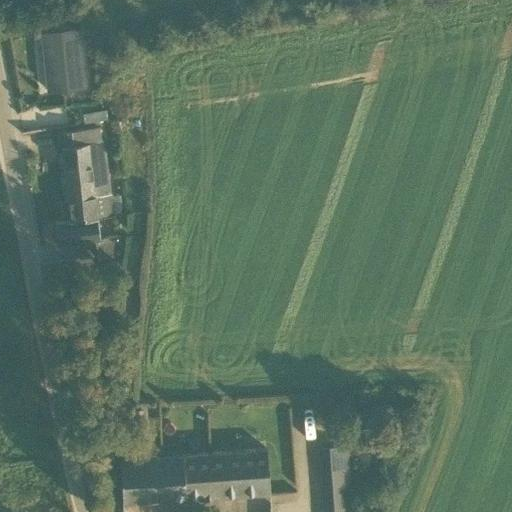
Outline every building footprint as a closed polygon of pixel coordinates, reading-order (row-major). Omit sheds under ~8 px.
[(79,29),(42,33),(48,90),(85,86),(79,29)] [(71,220),(97,217),(109,216),(108,210),(112,209),(102,141),(100,142),(98,127),(64,131),(66,146),(62,146),(71,220)] [(55,221),(57,244),(95,239),(98,258),(121,255),(121,235),(100,238),(97,217),(71,220),(55,221)] [(341,446),(342,458),(348,458),(367,456),(366,444),(341,446)] [(269,491),(270,491),(267,448),(210,452),(211,463),(213,495),(269,491)] [(160,456),(163,499),(213,495),(211,463),(210,452),(160,456)] [(163,499),(160,456),(120,459),(123,501),(163,499)] [(324,472),(349,470),(348,458),(342,458),(323,459),(324,472)] [(346,494),(350,494),(350,482),(325,484),(326,495),(345,494),(346,494)] [(351,505),(350,494),(346,494),(345,494),(326,495),(327,507),(351,505)]
